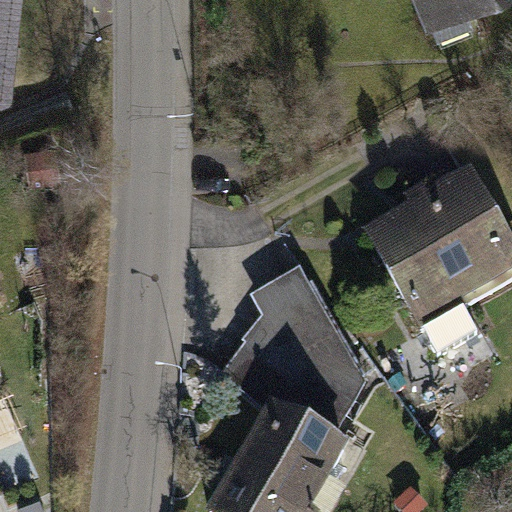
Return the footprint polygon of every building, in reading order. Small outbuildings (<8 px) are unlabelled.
[(0,0),(0,112),(12,108),(13,96),(23,0),(0,0)] [(415,0),(425,21),(475,0),(415,0)] [(58,153),(30,155),(32,187),(60,186),(58,153)] [(418,208),(370,235),(425,332),(428,330),(442,355),(480,334),(467,312),(511,286),(511,234),(478,174),(418,208)] [(276,391),(339,430),(367,374),(301,266),(251,297),(262,317),(245,339),(248,342),(228,368),(269,402),(276,391)] [(339,430),(276,391),(269,402),(223,476),(204,506),(214,511),(325,511),(314,505),(355,440),(339,430)]
